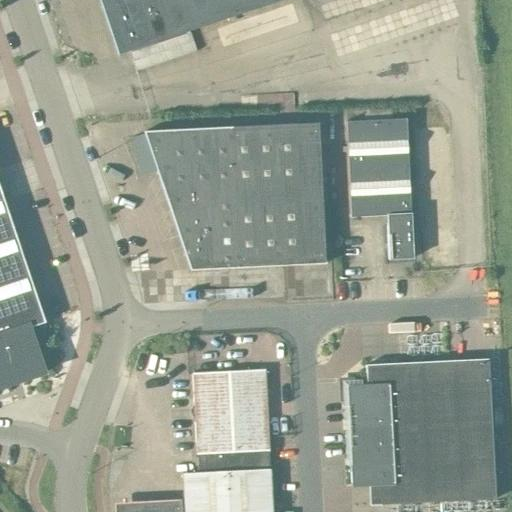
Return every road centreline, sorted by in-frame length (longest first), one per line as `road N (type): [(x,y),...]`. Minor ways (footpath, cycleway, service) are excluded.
road 1 (tertiary): [(119,323),(114,285),(16,0)]
road 2 (unclassified): [(310,511),(302,317)]
road 3 (unclassified): [(119,323),(302,317)]
road 4 (unclassified): [(302,317),(470,309)]
road 5 (tertiary): [(78,446),(119,323)]
